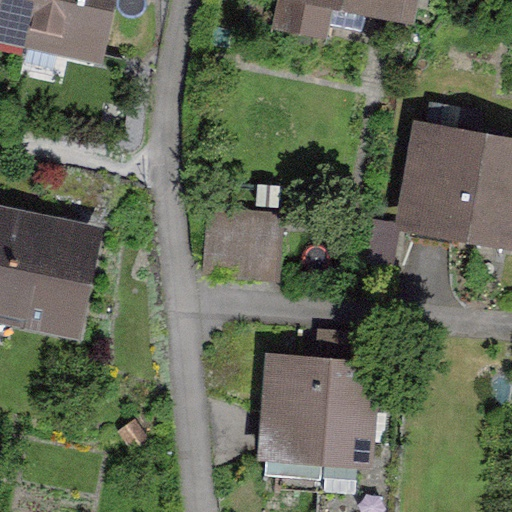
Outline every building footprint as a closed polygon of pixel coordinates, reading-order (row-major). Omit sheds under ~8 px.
[(0,0),(0,35),(30,43),(39,0),(0,0)] [(114,62),(127,0),(39,0),(30,43),(114,62)] [(314,0),(412,18),(415,0),(314,0)] [(511,130),(425,118),(408,227),(511,242),(511,130)] [(272,205),(210,203),(208,271),(270,272),(272,205)] [(0,316),(87,337),(112,232),(0,205),(0,316)] [(374,456),(380,356),(277,350),(271,450),(374,456)]
